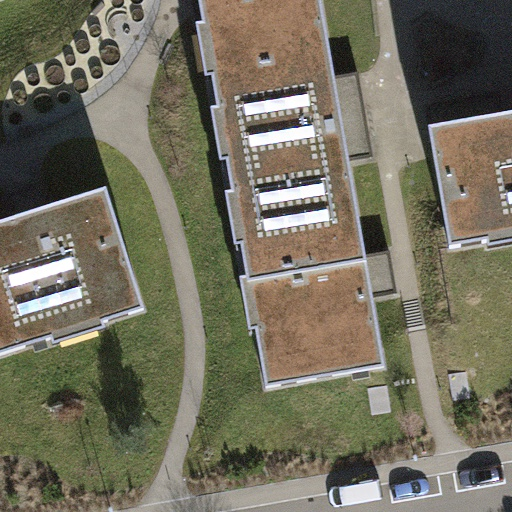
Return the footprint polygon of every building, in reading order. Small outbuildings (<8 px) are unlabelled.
[(249,285),(266,282),(367,264),(366,256),(349,162),(339,104),(334,78),(320,0),(198,0),(204,27),(205,33),(221,30),(228,70),(212,73),(213,80),(218,111),(219,117),(237,114),(244,154),(226,157),(227,163),(233,195),(234,201),(251,198),(258,239),(241,242),(242,247),(248,279),(249,285)] [(205,33),(204,27),(197,28),(207,81),(213,80),(212,73),(228,70),(221,30),(205,33)] [(359,73),(334,78),(339,104),(349,162),(374,157),(359,73)] [(425,106),(429,131),(505,118),(501,94),(425,106)] [(222,164),(227,163),(226,157),(244,154),(237,114),(219,117),(218,111),(213,112),(222,164)] [(511,116),(505,118),(429,131),(450,249),(488,242),(494,241),(491,225),(511,221),(511,116)] [(7,196),(15,219),(33,213),(51,208),(44,184),(7,196)] [(15,219),(0,223),(0,355),(52,339),(58,337),(53,320),(94,307),(99,325),(104,323),(145,310),(107,190),(51,208),(33,213),(15,219)] [(236,248),(242,247),(241,242),(258,239),(251,198),(234,201),(233,195),(227,196),(236,248)] [(511,244),(511,221),(491,225),(494,241),(488,242),(489,248),(511,244)] [(390,252),(366,256),(367,264),(370,283),(373,299),(397,294),(390,252)] [(370,283),(367,264),(266,282),(273,321),(256,324),(257,331),(267,389),(385,368),(373,299),(370,283)] [(250,332),(257,331),(256,324),(273,321),(266,282),(249,285),(248,279),(241,280),(250,332)] [(58,337),(52,339),(53,345),(106,329),(104,323),(99,325),(94,307),(53,320),(58,337)]
